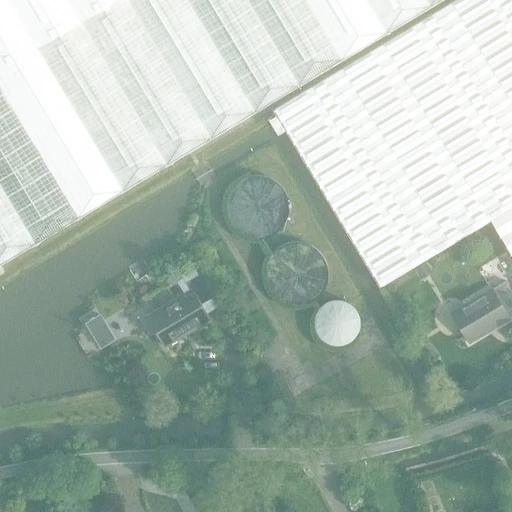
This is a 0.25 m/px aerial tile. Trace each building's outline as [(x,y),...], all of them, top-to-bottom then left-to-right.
[(0,0),(0,263),(442,0),(0,0)] [(511,0),(455,0),(273,109),(379,287),(381,285),(489,219),(491,223),(511,257),(511,0)] [(426,262),(414,269),(420,280),(432,272),(426,262)] [(209,320),(200,305),(212,298),(198,275),(185,283),(189,290),(146,316),(164,347),(209,320)] [(508,319),(507,316),(511,312),(511,295),(504,282),(491,290),(451,313),(468,343),(508,319)]
